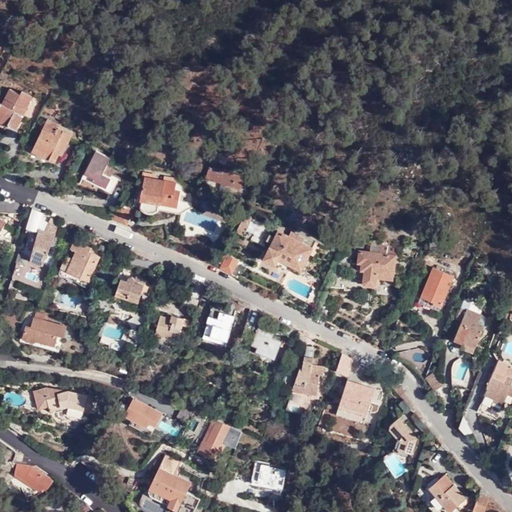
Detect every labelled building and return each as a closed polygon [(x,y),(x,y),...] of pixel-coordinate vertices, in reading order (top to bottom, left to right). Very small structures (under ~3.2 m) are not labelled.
[(24,107),(26,108),(32,97),(21,92),(20,94),(10,88),(2,103),(0,102),(0,117),(2,118),(11,123),(9,126),(16,129),(22,116),(20,115),(24,107)] [(53,109),(43,104),(41,108),(51,113),(53,109)] [(65,141),(68,142),(72,134),(57,127),(59,124),(48,118),(33,148),(50,155),(49,159),(55,161),(60,153),(65,141)] [(62,155),(68,142),(65,141),(60,153),(62,155)] [(50,155),(33,148),(32,151),(49,159),(50,155)] [(111,157),(96,150),(83,176),(111,192),(118,178),(120,179),(123,173),(108,164),(111,157)] [(243,177),(210,166),(206,177),(239,187),(243,177)] [(171,205),(173,197),(175,189),(176,182),(146,176),(142,199),(143,200),(142,205),(143,205),(144,208),(147,209),(150,210),(154,209),(156,208),(158,208),(159,202),(171,205)] [(133,210),(119,202),(111,218),(126,225),(133,210)] [(32,253),(45,258),(55,234),(45,229),(45,232),(39,230),(32,253)] [(303,242),(288,235),(278,230),(275,236),(271,242),(264,257),(277,264),(280,258),(302,269),(310,252),(313,247),(303,242)] [(291,230),(288,235),(303,242),(305,237),(291,230)] [(75,249),(72,256),(66,269),(88,279),(89,276),(100,255),(93,252),(89,250),(91,245),(74,238),(70,247),(75,249)] [(315,241),(313,247),(310,252),(316,256),(322,245),(315,241)] [(380,252),(381,244),(372,243),(371,250),(380,252)] [(397,247),(381,244),(380,252),(371,250),(359,249),(358,262),(362,263),(361,269),(365,270),(364,284),(376,285),(378,284),(378,282),(379,277),(393,279),(397,247)] [(43,263),(45,258),(32,253),(30,258),(43,263)] [(66,269),(72,256),(66,253),(59,269),(60,272),(63,274),(69,276),(75,278),(84,284),(87,285),(89,285),(91,284),(92,281),(91,278),(89,276),(88,279),(66,269)] [(220,267),(232,273),(239,259),(227,253),(220,267)] [(454,276),(433,266),(419,299),(440,309),(454,276)] [(135,280),(145,284),(146,280),(138,272),(135,280)] [(139,302),(145,284),(135,280),(128,278),(127,281),(121,279),(116,295),(139,302)] [(56,284),(48,281),(42,294),(43,294),(44,294),(50,297),(56,284)] [(317,299),(317,296),(304,290),(302,295),(315,301),(317,299)] [(46,306),(50,297),(44,294),(43,294),(39,304),(46,306)] [(138,307),(139,302),(116,295),(115,299),(138,307)] [(310,313),(324,320),(330,305),(317,299),(315,301),(310,313)] [(476,346),(482,330),(477,327),(478,323),(482,314),(467,307),(454,339),(464,343),(464,341),(476,346)] [(209,315),(204,332),(217,336),(216,340),(226,343),(234,314),(224,311),(222,318),(218,317),(209,315)] [(184,318),(173,314),(172,317),(166,316),(161,314),(156,333),(178,340),(184,318)] [(36,341),(37,339),(55,344),(58,333),(63,335),(66,326),(33,316),(31,325),(26,324),(23,337),(36,341)] [(281,340),(273,336),(268,334),(271,327),(260,322),(251,344),(257,346),(255,351),(274,359),(281,340)] [(311,355),(313,346),(306,344),(303,353),(311,355)] [(0,349),(0,358),(16,360),(17,351),(0,349)] [(325,365),(317,363),(313,362),(314,357),(305,354),(302,367),(300,366),(292,388),(316,394),(321,373),(324,374),(325,365)] [(499,359),(484,394),(503,403),(511,382),(505,379),(511,364),(499,359)] [(368,411),(376,387),(348,378),(341,402),(368,411)] [(89,412),(92,397),(68,391),(58,393),(59,390),(45,389),(33,392),(37,409),(48,406),(50,411),(67,407),(89,412)] [(503,403),(484,394),(482,400),(501,408),(503,403)] [(163,413),(134,396),(125,414),(147,426),(150,421),(157,425),(163,413)] [(501,408),(482,400),(478,408),(498,416),(501,408)] [(189,414),(192,407),(181,402),(178,408),(189,414)] [(390,428),(398,437),(401,441),(399,447),(413,453),(418,438),(411,435),(413,431),(400,417),(391,425),(390,428)] [(232,425),(216,419),(202,451),(217,458),(232,425)] [(237,444),(243,430),(238,428),(232,442),(237,444)] [(401,441),(398,437),(393,450),(412,456),(413,453),(399,447),(401,441)] [(176,511),(178,511),(183,511),(193,493),(187,491),(192,481),(175,473),(181,460),(167,453),(150,489),(151,493),(169,502),(168,504),(177,509),(176,511)] [(23,474),(28,464),(26,462),(17,460),(15,472),(23,474)] [(252,482),(270,486),(280,488),(283,489),(287,470),(273,466),(273,464),(256,460),(252,482)] [(52,479),(28,464),(23,474),(47,489),(52,479)] [(430,487),(436,494),(444,503),(450,511),(466,496),(447,473),(430,487)] [(280,488),(270,486),(268,498),(278,500),(280,488)] [(193,493),(183,511),(193,511),(197,505),(202,507),(206,499),(193,493)] [(482,511),(484,511),(489,497),(478,493),(473,509),(482,511)] [(444,503),(436,494),(430,500),(438,509),(444,503)]
